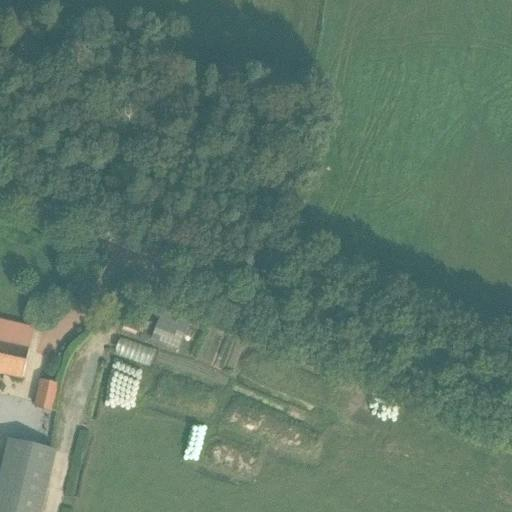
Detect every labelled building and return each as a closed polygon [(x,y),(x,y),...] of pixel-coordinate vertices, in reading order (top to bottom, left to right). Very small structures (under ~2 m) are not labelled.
[(148,314),(130,305),(120,327),(138,335),(148,314)] [(161,314),(155,330),(183,341),(189,324),(161,314)] [(0,376),(22,382),(35,332),(0,323),(0,376)] [(60,389),(36,383),(30,409),(54,415),(60,389)] [(355,434),(370,440),(385,405),(371,399),(355,434)] [(7,447),(0,474),(0,511),(36,511),(50,457),(7,447)]
